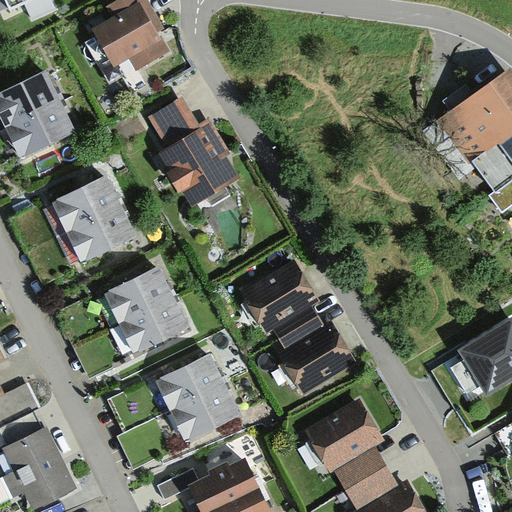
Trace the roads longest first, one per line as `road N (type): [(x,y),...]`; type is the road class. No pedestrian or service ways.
road 1 (residential): [(457,511),(452,477),(207,69),(191,11),(198,0)]
road 2 (residential): [(123,511),(0,255)]
road 3 (residential): [(511,53),(424,17),(283,0)]
